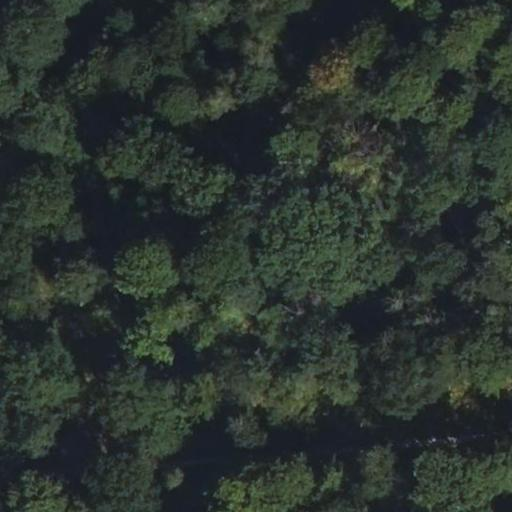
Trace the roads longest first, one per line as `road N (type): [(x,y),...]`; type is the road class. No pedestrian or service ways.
road 1 (track): [(0,481),(344,0)]
road 2 (track): [(511,443),(273,473),(0,479)]
